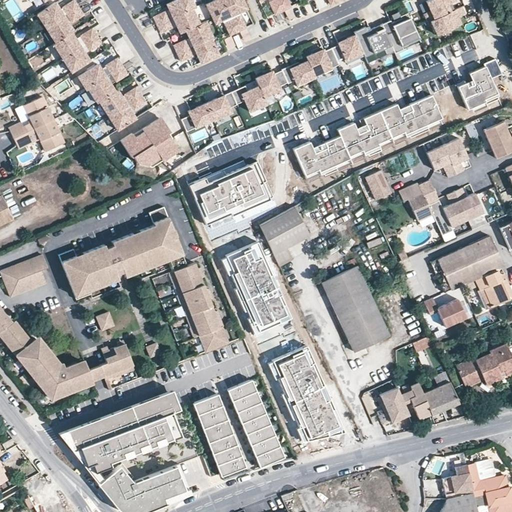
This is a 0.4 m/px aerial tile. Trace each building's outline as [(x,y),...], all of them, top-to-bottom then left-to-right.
[(74,0),(73,0),(63,7),(68,14),(79,7),(78,5),(74,0)] [(191,0),(173,0),(165,4),(172,18),(192,8),(195,7),(191,0)] [(222,0),(214,0),(205,4),(214,23),(230,16),(222,0)] [(241,0),(222,0),(230,16),(246,9),(241,0)] [(274,0),(269,3),(275,15),(282,11),(277,0),(274,0)] [(277,0),(282,11),(290,7),(286,0),(277,0)] [(429,10),(422,13),(426,22),(430,21),(450,11),(447,4),(455,1),(454,0),(427,0),(425,1),(429,10)] [(429,10),(425,1),(418,4),(422,13),(429,10)] [(55,2),(37,14),(46,28),(65,16),(55,2)] [(89,3),(80,8),(83,14),(92,9),(89,3)] [(79,7),(68,14),(72,21),(83,14),(80,8),(79,7)] [(450,11),(430,21),(436,35),(461,24),(457,17),(464,14),(461,7),(450,11)] [(192,8),(172,18),(179,33),(185,30),(199,24),(192,8)] [(164,9),(152,15),(156,25),(169,19),(164,9)] [(285,13),(288,20),(295,17),(292,10),(285,13)] [(398,12),(391,15),(394,21),(400,18),(399,16),(400,16),(398,12)] [(390,20),(381,24),(394,52),(394,54),(403,50),(401,46),(418,38),(407,13),(400,16),(399,16),(400,18),(394,21),(391,23),(390,20)] [(279,24),(286,21),(283,14),(276,17),(279,24)] [(65,16),(46,28),(55,42),(71,32),(74,30),(65,16)] [(232,19),(237,31),(245,28),(240,16),(232,19)] [(169,19),(156,25),(161,35),(173,29),(169,19)] [(224,23),(230,35),(237,31),(232,19),(224,23)] [(205,21),(199,24),(185,30),(192,46),(210,38),(212,37),(205,21)] [(365,26),(353,32),(354,35),(362,53),(364,56),(364,58),(383,49),(386,55),(394,52),(381,24),(370,29),(369,30),(370,32),(368,33),(365,27),(365,26)] [(92,28),(81,35),(86,42),(97,35),(92,28)] [(247,31),(240,34),(243,41),(250,38),(247,31)] [(55,42),(53,43),(62,58),(81,46),(71,32),(55,42)] [(97,35),(86,42),(90,50),(102,43),(97,35)] [(238,35),(231,38),(234,45),(241,42),(238,35)] [(338,45),(331,48),(336,61),(344,57),(345,60),(362,53),(354,35),(346,39),(337,42),(337,43),(338,45)] [(184,37),(172,43),(177,53),(189,47),(184,37)] [(210,38),(192,46),(200,63),(218,55),(210,38)] [(81,46),(62,58),(71,72),(90,60),(81,46)] [(189,47),(177,53),(182,63),(194,57),(189,47)] [(323,49),(305,57),(307,60),(314,76),(323,72),(324,74),(332,70),(331,68),(338,65),(336,61),(331,48),(324,51),(323,49)] [(383,49),(364,58),(367,63),(386,55),(383,49)] [(362,53),(345,60),(346,64),(364,56),(362,53)] [(468,73),(471,80),(473,84),(467,86),(465,83),(464,80),(456,84),(467,110),(475,106),(485,102),(484,99),(493,95),(497,93),(490,79),(501,74),(495,58),(483,63),(484,66),(468,73)] [(111,74),(122,66),(118,59),(106,66),(111,74)] [(288,66),(281,70),(287,83),(294,80),(297,86),(315,78),(314,76),(307,60),(298,64),(289,68),(288,66)] [(77,77),(85,90),(88,89),(106,77),(98,64),(77,77)] [(122,66),(111,74),(116,81),(127,74),(122,66)] [(279,86),(287,83),(281,70),(272,74),(271,72),(255,78),(258,86),(263,98),(281,90),(279,86)] [(99,101),(115,91),(106,77),(88,89),(97,103),(99,101)] [(239,88),(230,92),(236,104),(244,100),(249,111),(266,104),(263,98),(258,86),(246,91),(241,93),(239,88)] [(129,102),(141,95),(136,87),(124,94),(129,102)] [(99,101),(108,115),(126,104),(117,90),(115,91),(99,101)] [(216,98),(205,103),(212,119),(213,120),(230,112),(228,107),(236,104),(230,92),(223,95),(216,98)] [(432,122),(441,118),(431,94),(404,107),(406,112),(400,115),(398,109),(396,103),(359,120),(362,126),(365,125),(367,129),(358,133),(353,122),(336,129),(339,135),(318,145),(320,150),(314,152),(312,148),(309,141),(292,149),(303,173),(306,172),(316,167),(317,169),(332,163),(348,156),(347,154),(356,150),(361,148),(362,150),(373,145),(403,132),(404,134),(414,130),(432,122)] [(141,95),(129,102),(134,109),(145,102),(141,95)] [(493,95),(484,99),(485,102),(475,106),(477,111),(487,106),(486,104),(495,100),(493,95)] [(10,132),(13,139),(26,133),(34,128),(53,120),(42,96),(23,105),(30,118),(8,128),(10,132)] [(73,100),(68,104),(74,113),(79,109),(73,100)] [(189,115),(180,119),(185,131),(212,119),(205,103),(195,108),(190,110),(187,111),(189,115)] [(126,104),(108,115),(117,130),(135,118),(131,111),(126,104)] [(16,108),(23,122),(30,118),(23,105),(16,108)] [(160,116),(133,134),(134,136),(162,119),(160,116)] [(132,133),(120,140),(130,157),(132,155),(137,162),(152,166),(178,149),(170,138),(172,137),(168,130),(169,130),(162,119),(134,136),(133,134),(132,133)] [(53,120),(34,128),(37,135),(40,141),(45,152),(64,143),(53,120)] [(511,134),(509,136),(502,121),(483,130),(495,157),(511,149),(511,134)] [(434,127),(432,122),(414,130),(416,135),(434,127)] [(26,133),(28,139),(37,135),(34,128),(26,133)] [(404,134),(403,132),(373,145),(376,150),(405,137),(404,134)] [(26,133),(13,139),(17,145),(18,149),(30,143),(28,139),(26,133)] [(459,138),(444,146),(456,173),(464,169),(459,160),(468,156),(459,138)] [(444,146),(427,153),(435,169),(444,165),(449,176),(456,173),(444,146)] [(350,161),(348,156),(332,163),(334,168),(350,161)] [(207,184),(196,188),(202,202),(197,204),(205,224),(232,213),(233,215),(247,209),(245,203),(254,200),(256,205),(269,199),(262,182),(265,181),(259,167),(248,172),(209,189),(207,184)] [(207,184),(209,189),(248,172),(246,167),(207,184)] [(319,172),(316,167),(306,172),(308,177),(319,172)] [(381,170),(365,177),(375,200),(391,193),(381,170)] [(443,208),(430,180),(416,187),(414,182),(400,189),(405,199),(408,197),(418,219),(432,213),(442,234),(452,229),(450,225),(443,208)] [(202,202),(196,188),(191,191),(197,204),(202,202)] [(466,197),(462,188),(455,191),(466,218),(482,212),(474,193),(466,197)] [(466,218),(455,191),(447,194),(451,204),(443,208),(450,225),(466,218)] [(0,225),(12,220),(1,196),(0,196),(0,225)] [(245,203),(247,209),(256,205),(254,200),(245,203)] [(311,237),(296,205),(260,225),(279,265),(292,260),(287,247),(311,237)] [(195,326),(199,336),(205,352),(228,344),(222,327),(220,328),(195,263),(187,266),(176,237),(170,239),(168,232),(174,230),(165,208),(150,213),(155,226),(140,231),(145,244),(139,247),(134,234),(112,242),(124,272),(166,256),(168,260),(172,272),(174,271),(178,282),(182,293),(186,304),(191,314),(195,326)] [(511,220),(501,226),(509,245),(511,243),(511,220)] [(500,279),(497,272),(496,269),(503,265),(499,256),(491,260),(486,247),(493,244),(489,235),(437,258),(442,268),(435,271),(437,275),(444,272),(445,275),(438,278),(440,283),(447,280),(451,289),(472,279),(477,289),(482,287),(490,306),(511,296),(511,286),(511,284),(508,285),(504,278),(500,279)] [(370,250),(383,244),(380,238),(367,244),(370,250)] [(125,276),(124,272),(112,242),(105,245),(117,275),(118,280),(125,276)] [(259,243),(225,257),(258,334),(292,319),(259,243)] [(499,256),(493,244),(486,247),(491,260),(499,256)] [(117,275),(105,245),(83,253),(88,266),(82,268),(77,256),(74,249),(59,255),(76,300),(91,294),(90,290),(88,286),(117,275)] [(397,249),(402,260),(408,257),(402,246),(397,249)] [(83,253),(77,256),(82,268),(88,266),(83,253)] [(40,270),(47,268),(42,255),(0,271),(10,296),(45,283),(40,270)] [(124,272),(125,276),(168,260),(166,256),(124,272)] [(437,258),(430,261),(435,271),(442,268),(437,258)] [(390,334),(357,264),(322,280),(354,350),(390,334)] [(174,284),(178,282),(174,271),(172,272),(169,273),(174,284)] [(118,280),(117,275),(88,286),(90,290),(118,280)] [(447,280),(440,283),(444,292),(451,289),(447,280)] [(477,289),(474,290),(483,309),(490,306),(482,287),(477,289)] [(395,309),(412,302),(406,288),(389,294),(395,309)] [(182,305),(186,304),(182,293),(178,295),(182,305)] [(434,297),(424,301),(430,314),(438,311),(445,327),(467,317),(458,299),(438,307),(434,297)] [(186,304),(182,305),(186,316),(191,314),(186,304)] [(181,307),(171,311),(174,320),(185,316),(181,307)] [(61,372),(41,346),(35,339),(30,342),(13,321),(11,323),(0,309),(0,336),(15,355),(18,352),(21,356),(35,374),(37,376),(41,381),(38,384),(47,397),(53,394),(54,397),(93,382),(92,381),(87,369),(84,362),(76,365),(61,372)] [(109,312),(97,317),(102,331),(115,326),(109,312)] [(412,333),(423,325),(420,320),(409,328),(412,333)] [(194,338),(199,336),(195,326),(190,327),(194,338)] [(431,335),(422,339),(425,346),(434,342),(431,335)] [(422,339),(413,343),(416,350),(425,346),(422,339)] [(488,382),(504,375),(501,369),(506,366),(507,369),(511,366),(511,351),(508,342),(491,350),(492,352),(478,359),(476,356),(456,366),(466,387),(486,377),(488,382)] [(122,369),(133,364),(124,343),(102,352),(106,362),(99,364),(104,376),(105,379),(112,376),(111,373),(122,369)] [(146,348),(150,357),(160,353),(156,344),(146,348)] [(43,345),(41,346),(61,372),(76,365),(75,362),(62,368),(43,345)] [(274,361),(307,441),(345,433),(308,347),(274,361)] [(422,366),(429,364),(424,351),(418,354),(422,366)] [(33,378),(37,376),(35,374),(21,356),(18,359),(33,378)] [(93,367),(87,369),(92,381),(98,378),(104,376),(99,364),(93,367)] [(122,369),(124,373),(135,369),(133,364),(122,369)] [(511,370),(511,366),(507,369),(506,366),(501,369),(504,375),(511,370)] [(124,373),(122,369),(111,373),(112,376),(113,378),(124,373)] [(226,389),(257,466),(282,456),(250,379),(226,389)] [(431,414),(423,393),(419,386),(418,382),(410,385),(412,389),(403,393),(408,404),(412,403),(418,419),(426,415),(431,414)] [(432,389),(441,410),(459,402),(449,382),(432,389)] [(384,408),(401,401),(398,395),(395,387),(378,395),(379,397),(384,408)] [(83,458),(87,469),(93,467),(94,470),(97,469),(110,464),(109,461),(124,455),(122,451),(130,448),(132,452),(140,449),(138,445),(146,442),(148,446),(156,443),(154,439),(162,436),(164,440),(172,437),(170,433),(179,429),(172,411),(179,408),(172,388),(144,399),(146,405),(140,408),(138,402),(130,405),(132,411),(122,414),(120,408),(99,417),(101,423),(92,426),(90,420),(67,429),(74,448),(75,452),(80,450),(83,458)] [(423,393),(431,414),(441,410),(432,389),(423,393)] [(220,476),(245,466),(217,393),(192,403),(220,476)] [(408,404),(403,393),(398,395),(401,401),(403,406),(408,404)] [(138,402),(140,408),(146,405),(144,399),(138,402)] [(403,406),(401,401),(384,408),(390,419),(391,422),(407,414),(403,406)] [(130,405),(120,408),(122,414),(132,411),(130,405)] [(99,417),(90,420),(92,426),(101,423),(99,417)] [(57,432),(71,449),(74,448),(67,429),(57,432)] [(181,435),(179,429),(170,433),(172,437),(172,438),(181,435)] [(164,440),(162,436),(154,439),(156,443),(156,444),(164,441),(164,440)] [(148,447),(148,446),(146,442),(138,445),(140,449),(140,450),(148,447)] [(132,453),(132,452),(130,448),(122,451),(124,455),(125,456),(132,453)] [(83,458),(80,450),(75,452),(73,453),(79,460),(83,458)] [(490,459),(466,465),(469,478),(473,477),(474,482),(494,477),(490,459)] [(184,489),(175,465),(132,481),(129,478),(132,476),(121,462),(102,477),(96,482),(102,489),(105,487),(110,493),(107,496),(114,504),(119,510),(122,511),(128,511),(129,511),(137,511),(143,511),(147,511),(146,508),(154,504),(156,507),(164,503),(162,498),(184,489)] [(455,467),(457,475),(457,478),(442,481),(445,494),(472,488),(469,478),(466,465),(466,464),(455,467)] [(96,482),(102,477),(97,469),(94,470),(93,467),(87,469),(96,482)] [(469,478),(472,488),(473,493),(473,495),(486,493),(489,511),(508,511),(511,511),(511,489),(510,486),(508,487),(505,475),(494,477),(474,482),(473,477),(469,478)] [(105,487),(102,489),(107,496),(110,493),(105,487)] [(184,489),(162,498),(164,503),(189,492),(188,488),(184,489)] [(281,496),(283,501),(294,498),(292,493),(281,496)] [(477,511),(473,495),(473,493),(446,499),(440,511),(477,511)] [(34,505),(29,496),(24,499),(29,508),(34,505)]
